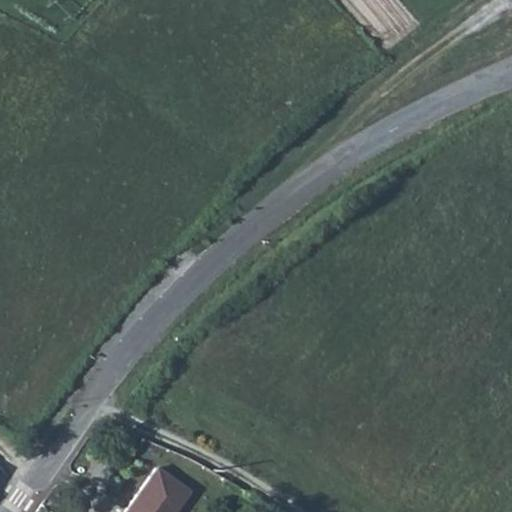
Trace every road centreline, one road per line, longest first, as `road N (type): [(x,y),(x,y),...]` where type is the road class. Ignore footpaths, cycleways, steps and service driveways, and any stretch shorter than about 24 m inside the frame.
road 1 (unclassified): [(86,402),(224,248),(279,202),(424,111),(511,73)]
road 2 (track): [(306,511),(201,452),(86,402)]
road 3 (residential): [(10,511),(86,402)]
